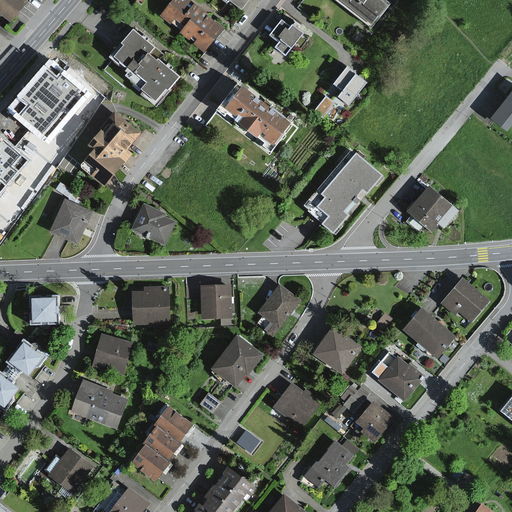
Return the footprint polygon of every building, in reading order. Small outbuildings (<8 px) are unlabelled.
[(35,3),(30,0),(0,0),(0,6),(20,22),(35,3)] [(224,29),(186,0),(174,0),(163,15),(182,29),(178,34),(204,54),(224,29)] [(230,0),(243,9),(249,0),(230,0)] [(337,0),(371,27),(389,4),(383,0),(337,0)] [(286,31),(279,25),(270,37),(276,42),(273,46),(283,53),(300,32),(291,25),(286,31)] [(138,90),(153,102),(173,77),(146,55),(152,47),(134,32),(116,56),(146,80),(138,90)] [(50,63),(11,109),(48,140),(87,94),(50,63)] [(348,64),(334,82),(344,90),(340,95),(350,102),(366,81),(353,72),(355,69),(348,64)] [(290,122),(240,84),(224,106),(239,118),(237,120),(266,141),(264,144),(269,148),(290,122)] [(511,90),(492,116),(507,128),(510,125),(511,126),(511,90)] [(86,176),(102,190),(130,157),(120,149),(133,135),(113,118),(90,145),(94,149),(83,162),(91,170),(86,176)] [(0,138),(0,191),(26,160),(0,138)] [(354,152),(350,149),(306,201),(313,207),(311,209),(325,220),(322,223),(334,233),(350,214),(346,210),(359,195),(363,190),(368,195),(385,174),(356,150),(354,152)] [(448,209),(428,191),(409,212),(428,230),(448,209)] [(48,231),(75,244),(90,213),(63,200),(48,231)] [(131,231),(165,246),(175,225),(162,219),(165,213),(143,203),(131,231)] [(463,280),(442,304),(455,315),(459,311),(471,321),(488,302),(463,280)] [(201,320),(230,319),(229,286),(200,287),(201,320)] [(170,327),(169,287),(144,288),(144,295),(132,296),(133,323),(155,322),(156,328),(170,327)] [(280,289),(262,313),(279,326),(297,302),(280,289)] [(55,320),(53,298),(28,300),(31,322),(55,320)] [(421,310),(404,331),(436,357),(453,337),(421,310)] [(387,325),(393,317),(386,312),(380,320),(387,325)] [(332,329),(312,355),(338,374),(358,348),(332,329)] [(248,375),(262,355),(235,335),(212,368),(235,384),(244,372),(248,375)] [(96,367),(123,373),(130,344),(102,338),(96,367)] [(34,352),(22,343),(8,362),(10,363),(21,371),(27,376),(33,368),(37,367),(44,356),(39,352),(34,352)] [(398,357),(377,380),(401,401),(422,378),(398,357)] [(0,376),(11,385),(21,371),(10,363),(0,376)] [(0,376),(0,407),(3,410),(12,401),(12,395),(17,389),(11,385),(0,376)] [(109,390),(83,381),(81,388),(76,386),(67,413),(116,429),(126,401),(107,395),(109,390)] [(291,383),(273,407),(301,429),(319,405),(291,383)] [(360,411),(367,389),(351,384),(344,406),(360,411)] [(210,393),(201,404),(214,413),(222,403),(210,393)] [(499,412),(511,422),(511,395),(504,405),(499,412)] [(373,402),(353,427),(370,441),(391,416),(373,402)] [(172,408),(159,426),(182,444),(196,426),(172,408)] [(162,429),(148,445),(151,447),(171,464),(185,448),(162,429)] [(248,430),(237,443),(251,454),(261,441),(248,430)] [(339,441),(311,476),(323,486),(331,477),(338,483),(352,466),(348,463),(355,454),(339,441)] [(151,447),(135,466),(157,485),(173,465),(151,447)] [(92,467),(70,451),(52,475),(74,491),(92,467)] [(226,477),(222,482),(244,497),(248,500),(256,488),(227,468),(222,475),(226,477)] [(204,497),(209,500),(224,511),(232,511),(244,497),(222,482),(218,487),(214,484),(204,497)] [(140,511),(146,506),(125,489),(106,511),(140,511)] [(301,511),(283,497),(270,511),(301,511)] [(198,511),(224,511),(209,500),(205,506),(201,503),(196,510),(198,511)] [(495,511),(481,503),(474,511),(495,511)]
